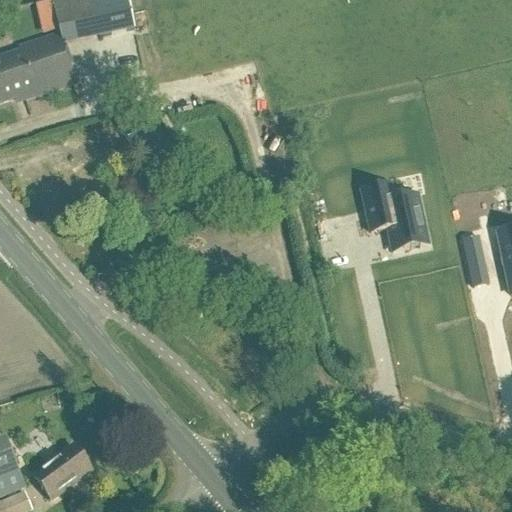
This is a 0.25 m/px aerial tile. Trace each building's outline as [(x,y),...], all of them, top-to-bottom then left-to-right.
[(126,0),(89,0),(98,37),(133,29),(126,0)] [(295,26),(124,54),(130,95),(305,66),(301,44),(401,28),(402,38),(421,35),(416,8),(295,28),(295,26)] [(21,54),(0,61),(0,107),(22,100),(24,104),(76,87),(60,38),(20,51),(21,54)] [(372,64),(386,153),(420,147),(414,109),(400,111),(392,61),(372,64)] [(471,119),(501,116),(499,96),(469,99),(471,119)] [(333,150),(355,144),(343,100),(322,105),(333,150)] [(115,124),(135,162),(157,150),(137,113),(115,124)] [(199,144),(224,174),(236,164),(212,134),(199,144)] [(25,185),(36,200),(25,208),(48,243),(59,236),(52,225),(82,206),(68,185),(57,192),(44,173),(25,185)] [(427,250),(416,199),(393,204),(390,189),(361,195),(370,238),(387,234),(392,257),(427,250)] [(340,223),(316,229),(320,248),(345,243),(340,223)] [(482,262),(478,242),(462,245),(466,265),(482,262)] [(0,500),(21,492),(0,444),(0,443),(0,500)] [(51,508),(66,497),(89,481),(70,453),(31,481),(51,508)] [(30,511),(23,495),(0,504),(0,511),(30,511)]
